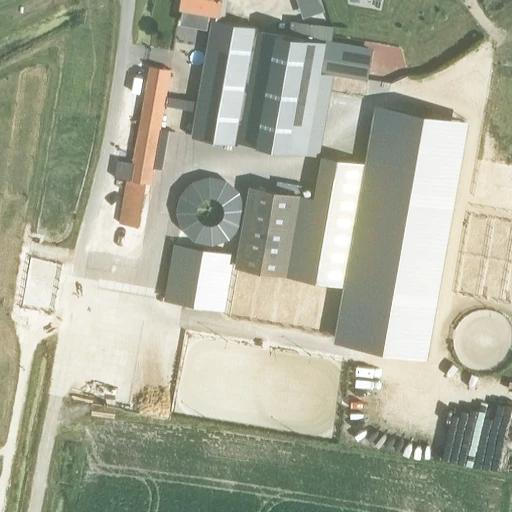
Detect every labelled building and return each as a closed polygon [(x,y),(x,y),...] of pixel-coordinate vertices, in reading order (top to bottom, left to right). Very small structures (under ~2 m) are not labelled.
[(181,0),(180,6),(207,11),(205,19),(212,20),(192,135),(237,143),(237,140),(305,152),(320,71),(325,40),(256,28),(257,25),(223,20),(226,3),(220,2),(220,0),(181,0)] [(293,20),(291,33),(332,39),(334,25),(293,20)] [(325,40),(320,71),(367,79),(373,48),(325,40)] [(148,182),(150,182),(170,69),(149,65),(129,178),(125,178),(118,222),(141,226),(148,182)] [(384,106),(342,342),(425,357),(467,120),(384,106)] [(250,186),(237,264),(345,283),(366,163),(345,159),(321,155),(314,197),(250,186)] [(176,243),(166,300),(222,309),(232,253),(176,243)]
